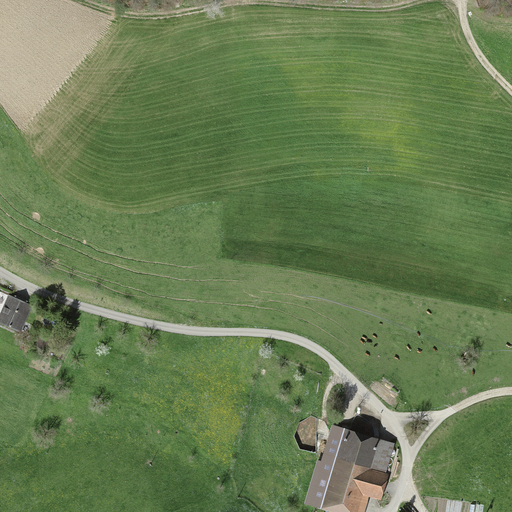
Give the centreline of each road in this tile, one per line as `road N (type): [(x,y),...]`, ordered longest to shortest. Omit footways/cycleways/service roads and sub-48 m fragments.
road 1 (unclassified): [(390,415),(306,342),(100,312),(0,270)]
road 2 (track): [(511,390),(438,415),(408,456),(387,511)]
